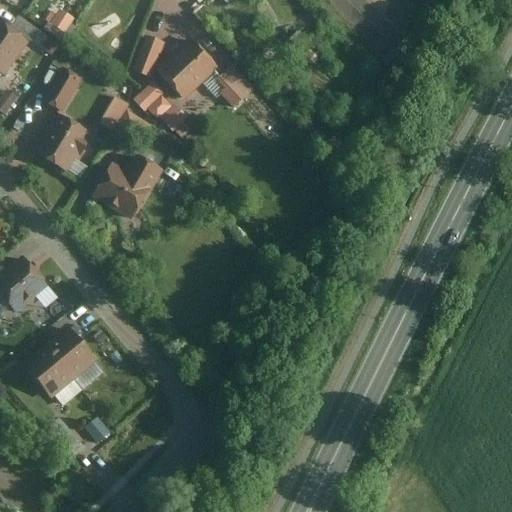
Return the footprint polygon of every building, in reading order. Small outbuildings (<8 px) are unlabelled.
[(314,16),(298,16),(299,32),(315,31),(314,16)] [(30,44),(0,23),(0,71),(6,77),(30,44)] [(166,44),(145,38),(133,74),(154,81),(157,74),(166,44)] [(222,73),(188,41),(157,74),(188,103),(202,88),(234,118),(261,90),(232,63),(222,73)] [(83,83),(63,72),(45,106),(64,116),(83,83)] [(194,120),(154,81),(136,101),(173,134),(194,120)] [(21,102),(7,92),(0,101),(0,111),(9,118),(21,102)] [(129,108),(114,99),(99,124),(114,133),(129,108)] [(97,140),(64,116),(37,155),(70,179),(97,140)] [(129,181),(111,170),(93,200),(135,225),(168,171),(145,157),(129,181)] [(20,256),(0,274),(0,315),(11,306),(18,314),(48,287),(20,256)] [(67,327),(24,367),(55,402),(99,362),(67,327)] [(88,427),(102,443),(112,434),(97,418),(88,427)]
